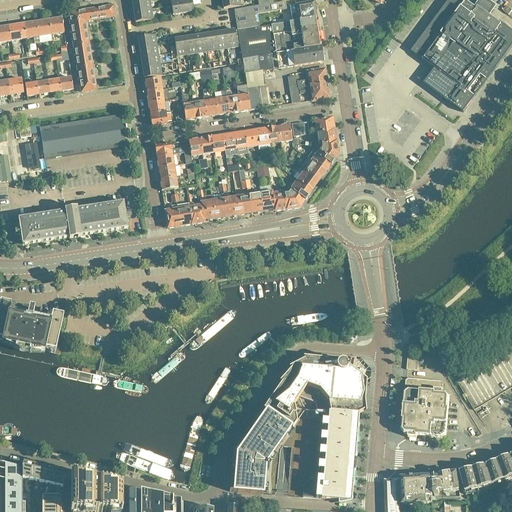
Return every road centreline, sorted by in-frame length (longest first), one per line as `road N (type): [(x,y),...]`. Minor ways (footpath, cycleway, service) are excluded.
road 1 (residential): [(219,498),(222,450),(283,361),(316,347),(383,353)]
road 2 (residential): [(141,137),(345,105)]
road 3 (residential): [(187,497),(0,451)]
road 4 (secondary): [(157,247),(338,217)]
road 5 (secondary): [(388,209),(431,191),(511,80)]
road 6 (secondary): [(0,267),(157,247)]
road 7 (residential): [(511,441),(438,461),(375,456)]
road 8 (residential): [(134,95),(0,115)]
